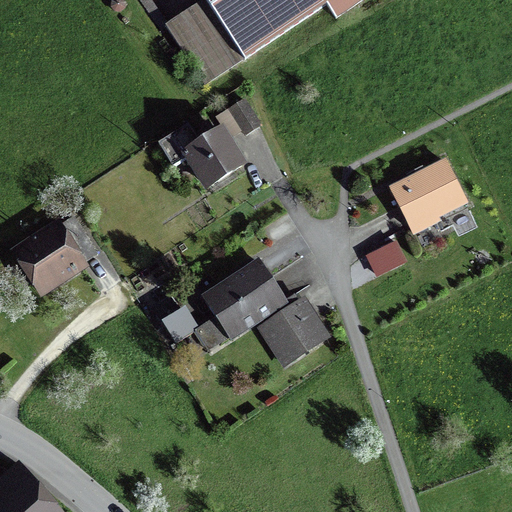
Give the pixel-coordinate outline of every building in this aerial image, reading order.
[(203,0),(204,0),(166,26),(204,87),(326,5),(336,19),(364,0),(203,0)] [(262,125),(245,99),(227,110),(244,137),(262,125)] [(224,127),(199,142),(188,125),(158,145),(175,171),(186,164),(205,193),(248,165),(224,127)] [(416,174),(389,187),(413,235),(440,222),(439,220),(468,206),(445,160),(424,170),(422,167),(414,171),(416,174)] [(41,298),(89,267),(86,263),(98,255),(74,218),(62,225),(59,220),(10,251),(41,298)] [(366,257),(377,278),(407,263),(397,242),(366,257)] [(294,295),(286,301),(258,259),(201,297),(212,314),(197,324),(185,307),(162,323),(176,345),(195,332),(208,352),(227,339),(230,343),(256,326),(284,368),(302,356),(303,356),(332,337),(305,297),(299,302),(294,295)] [(60,511),(19,464),(0,480),(0,511),(60,511)]
